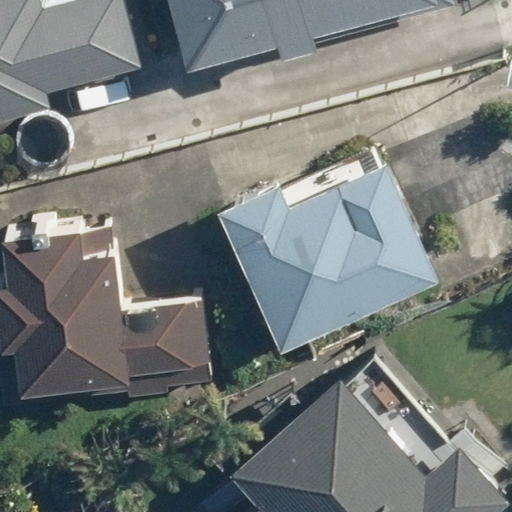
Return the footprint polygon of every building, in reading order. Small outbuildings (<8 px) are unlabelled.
[(0,0),(0,108),(39,97),(34,82),(129,55),(112,0),(0,0)] [(141,0),(165,86),(478,0),(141,0)] [(263,171),(201,200),(270,347),(424,275),(368,155),(275,198),(263,171)] [(0,392),(206,357),(195,289),(122,301),(111,235),(70,242),(65,216),(0,227),(0,392)] [(340,380),(327,366),(216,468),(255,511),(460,511),(486,489),(366,356),(340,380)]
